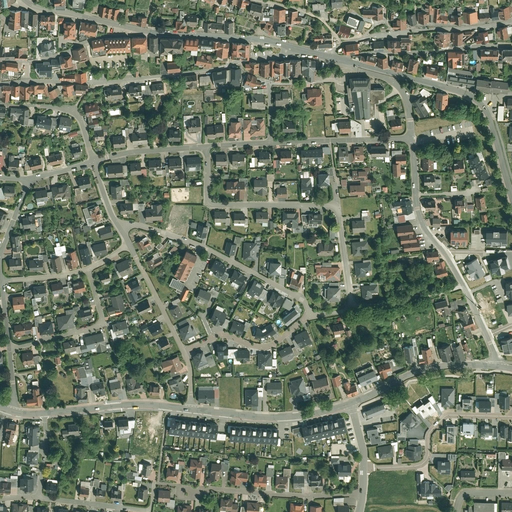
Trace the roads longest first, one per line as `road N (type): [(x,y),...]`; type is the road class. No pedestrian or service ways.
road 1 (residential): [(290,45),(281,54),(212,68),(96,82),(25,80)]
road 2 (residential): [(311,316),(301,297),(207,249),(145,227),(119,228)]
road 3 (residential): [(337,205),(209,203),(205,147)]
road 4 (residential): [(363,467),(423,461),(428,436),(448,414),(511,415)]
road 5 (residential): [(361,494),(184,492)]
road 6 (residential): [(511,44),(356,53),(348,61)]
road 7 (tertiary): [(290,45),(126,24)]
road 8 (tertiary): [(351,403),(294,418),(189,409)]
road 9 (residential): [(462,286),(415,205),(411,138)]
road 10 (residential): [(269,143),(269,82),(346,77),(348,61)]
road 11 (tertiary): [(495,366),(427,368),(351,403)]
road 12 (residential): [(361,38),(511,19)]
road 13 (residential): [(86,270),(100,322),(7,348)]
road 14 (tertiary): [(487,108),(448,86),(348,61)]
road 15 (tertiary): [(189,409),(44,413)]
road 16 (residential): [(269,143),(411,138)]
road 17 (residential): [(311,316),(275,343),(223,335),(183,352)]
road 18 (residential): [(40,497),(150,511),(153,482)]
road 19 (residential): [(0,101),(72,110),(93,162)]
road 20 (residential): [(128,244),(183,352)]
